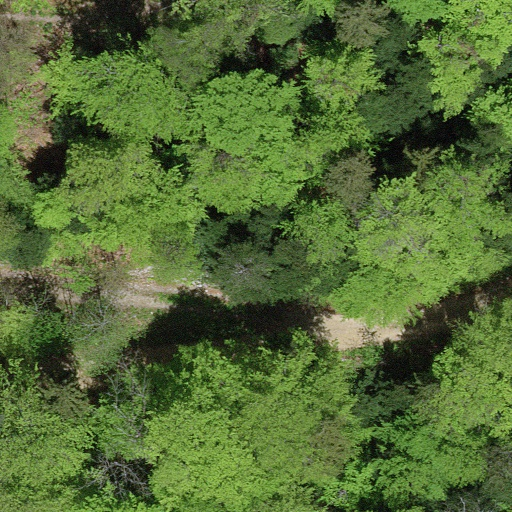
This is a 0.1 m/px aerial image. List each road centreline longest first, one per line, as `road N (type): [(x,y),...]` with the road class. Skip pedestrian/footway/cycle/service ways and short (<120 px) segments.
road 1 (track): [(0,379),(379,329),(511,295)]
road 2 (track): [(0,281),(379,329)]
road 3 (track): [(178,0),(119,11),(0,11)]
